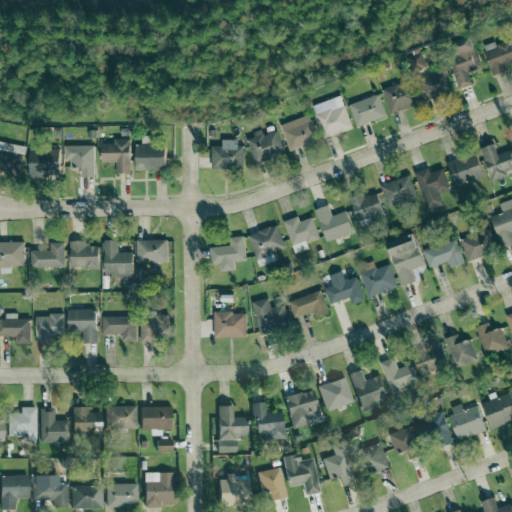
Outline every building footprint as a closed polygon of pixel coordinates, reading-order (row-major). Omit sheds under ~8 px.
[(458,89),(472,85),(468,72),(481,68),(471,37),(445,45),(458,89)] [(511,65),(511,49),(508,39),(483,48),(493,76),(507,71),(505,68),(511,65)] [(416,81),(425,102),(453,90),(445,69),(416,81)] [(390,114),(415,105),(406,81),(382,90),(390,114)] [(313,105),(323,139),(352,130),(341,96),(313,105)] [(385,119),(380,96),(350,103),(355,125),(385,119)] [(280,125),(289,151),(317,142),(309,116),(280,125)] [(247,136),(253,162),(283,155),(278,131),(263,135),(262,133),(247,136)] [(101,144),(101,161),(112,161),(112,166),(129,167),(130,140),(113,139),(113,144),(101,144)] [(211,147),(211,169),(244,169),(243,146),(237,146),(237,140),(221,140),(222,146),(211,147)] [(24,147),(0,141),(0,172),(19,176),(24,147)] [(165,170),(165,145),(135,145),(135,169),(165,170)] [(511,169),(511,156),(511,151),(496,154),(494,145),(482,147),(489,180),(506,177),(505,171),(511,169)] [(80,177),(94,177),(95,147),(70,146),(70,168),(81,168),(80,177)] [(59,149),(29,150),(30,178),(60,177),(59,149)] [(447,160),(455,187),(483,179),(476,152),(447,160)] [(425,211),(443,206),(440,193),(448,191),(443,169),(429,173),(428,169),(416,172),(425,211)] [(380,186),(389,209),(417,198),(408,175),(380,186)] [(377,193),(365,198),(363,193),(348,198),(358,224),(385,215),(377,193)] [(491,217),(502,249),(511,245),(511,199),(499,204),(502,213),(491,217)] [(345,211),(332,216),(328,205),(314,210),(326,242),(353,232),(345,211)] [(283,222),(294,255),(308,250),(306,244),(319,239),(312,218),(299,222),(297,217),(283,222)] [(248,234),(257,267),(276,262),(274,252),(284,249),(278,226),(248,234)] [(467,261),(492,254),(486,232),(461,239),(467,261)] [(401,287),(415,282),(411,271),(424,266),(412,233),(386,243),(401,287)] [(220,272),(234,271),(233,262),(246,261),(243,236),(229,238),(230,246),(209,248),(211,264),(220,264),(220,272)] [(423,252),(429,269),(448,262),(450,269),(464,263),(456,239),(423,252)] [(104,274),(117,274),(117,279),(133,280),(133,253),(118,252),(118,241),(104,240),(104,274)] [(136,263),(168,263),(167,240),(136,240),(136,263)] [(70,241),(69,268),(98,269),(99,247),(88,246),(88,241),(70,241)] [(24,243),(0,242),(0,267),(25,267),(24,243)] [(30,251),(31,268),(64,268),(64,243),(50,243),(50,251),(30,251)] [(368,298),(397,288),(389,264),(360,274),(368,298)] [(332,286),(325,289),(330,304),(349,298),(351,305),(365,301),(357,277),(344,281),(341,272),(329,276),(332,286)] [(288,302),(294,318),(313,312),(315,319),(329,314),(321,290),(288,302)] [(251,303),(260,335),(289,327),(283,305),(270,309),(267,298),(251,303)] [(67,309),(68,332),(82,332),(82,343),(96,343),(96,309),(67,309)] [(214,338),(246,337),(245,312),(213,313),(214,338)] [(0,336),(16,336),(16,345),(30,344),(29,319),(18,319),(17,314),(5,314),(5,319),(0,319),(0,336)] [(36,316),(36,341),(63,340),(63,315),(36,316)] [(136,316),(101,317),(102,334),(122,334),(122,342),(137,342),(136,316)] [(168,316),(140,316),(140,343),(157,343),(157,338),(168,338),(168,316)] [(508,348),(501,328),(491,331),(488,323),(475,327),(486,356),(508,348)] [(454,368),(477,361),(470,339),(460,342),(457,334),(445,338),(454,368)] [(422,378),(444,370),(437,350),(415,358),(422,378)] [(410,364),(397,369),(393,358),(379,362),(391,396),(417,386),(410,364)] [(361,413),(388,404),(378,376),(364,381),(361,371),(348,375),(361,413)] [(317,385),(323,411),(351,404),(345,378),(317,385)] [(320,420),(312,390),(283,398),(291,428),(320,420)] [(491,429),(511,421),(511,397),(511,393),(482,403),(491,429)] [(252,403),(255,441),(284,439),(281,412),(265,414),(264,402),(252,403)] [(216,406),(217,453),(235,453),(234,436),(245,436),(245,417),(231,417),(231,405),(216,406)] [(486,430),(476,405),(463,411),(462,407),(447,413),(459,442),(486,430)] [(103,407),(104,430),(135,429),(134,406),(103,407)] [(6,436),(25,436),(25,441),(34,441),(35,408),(19,407),(19,414),(6,414),(6,436)] [(70,407),(71,433),(99,432),(99,412),(90,412),(90,407),(70,407)] [(139,430),(149,430),(149,436),(159,436),(159,429),(167,428),(167,407),(138,407),(139,430)] [(67,421),(53,421),(52,408),(38,409),(39,444),(67,443),(67,421)] [(433,449),(453,443),(442,413),(416,422),(422,442),(430,440),(433,449)] [(408,461),(422,456),(411,426),(388,434),(396,455),(405,451),(408,461)] [(170,451),(170,440),(154,440),(155,451),(170,451)] [(389,467),(379,442),(357,451),(366,475),(389,467)] [(340,485),(353,480),(340,443),(330,446),(333,455),(320,459),(327,480),(337,477),(340,485)] [(281,457),(287,487),(301,484),(304,496),(318,493),(311,458),(299,461),(297,454),(281,457)] [(259,493),(267,491),(269,501),(285,498),(278,468),(255,473),(259,493)] [(171,472),(143,473),(143,508),(158,507),(158,505),(171,505),(171,472)] [(0,509),(13,510),(13,499),(27,499),(26,476),(0,475),(0,509)] [(217,480),(218,506),(248,505),(247,476),(224,477),(224,480),(217,480)] [(31,483),(30,501),(51,502),(51,508),(65,508),(65,477),(40,477),(40,483),(31,483)] [(104,484),(105,507),(136,507),(136,483),(104,484)] [(101,486),(70,486),(69,508),(101,509),(101,486)] [(482,501),(484,511),(511,511),(511,503),(496,507),(494,498),(482,501)]
